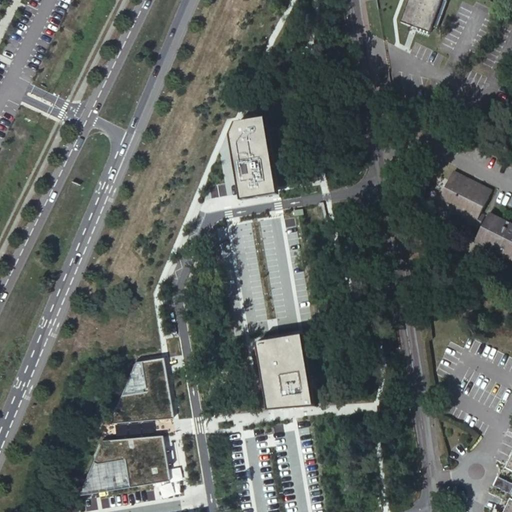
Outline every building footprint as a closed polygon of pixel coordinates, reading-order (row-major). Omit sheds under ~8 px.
[(407,0),(400,20),(429,31),(432,24),(436,26),(446,0),(407,0)] [(267,120),(238,125),(232,138),(242,194),(278,188),(267,120)] [(479,228),(486,214),(482,212),(493,190),(481,184),(480,186),(472,182),(473,180),(455,171),(435,210),(450,218),(454,211),(469,219),(467,222),(479,228)] [(511,225),(489,214),(481,230),(477,239),(511,256),(511,225)] [(473,229),(459,222),(457,225),(472,233),(473,229)] [(303,335),(258,343),(269,411),(315,407),(303,335)] [(163,359),(134,363),(107,425),(172,419),(163,359)] [(161,436),(101,441),(77,496),(168,481),(161,436)] [(511,511),(511,455),(508,464),(506,468),(511,470),(511,487),(509,493),(511,494),(511,498),(503,511),(511,511)]
